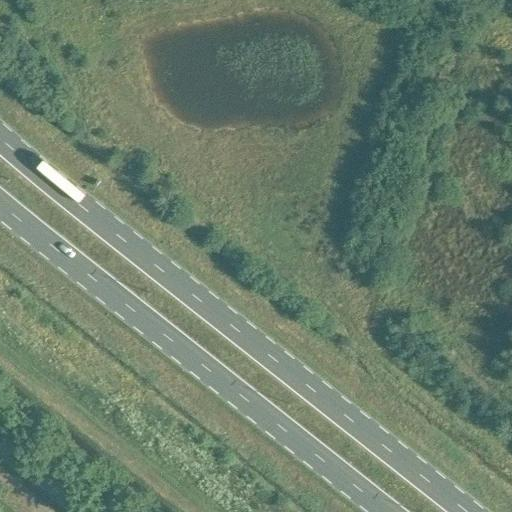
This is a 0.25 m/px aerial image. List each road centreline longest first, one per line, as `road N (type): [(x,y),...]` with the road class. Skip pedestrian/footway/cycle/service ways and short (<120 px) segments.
road 1 (primary): [(467,511),(0,144)]
road 2 (primary): [(0,210),(385,511)]
